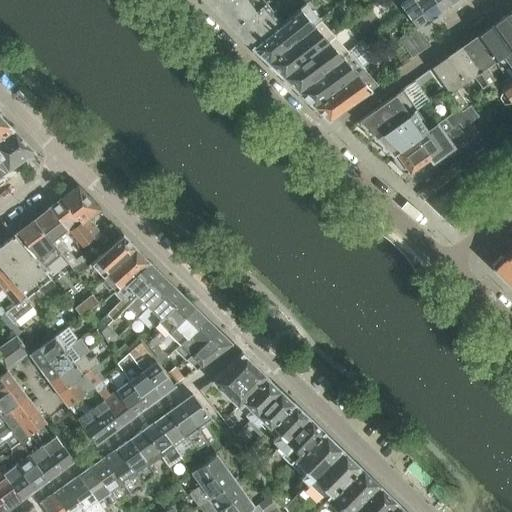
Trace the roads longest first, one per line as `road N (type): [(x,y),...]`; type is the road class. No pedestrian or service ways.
road 1 (residential): [(430,511),(67,159)]
road 2 (residential): [(504,0),(315,141)]
road 3 (residential): [(170,0),(315,141)]
road 4 (residential): [(315,141),(445,260)]
